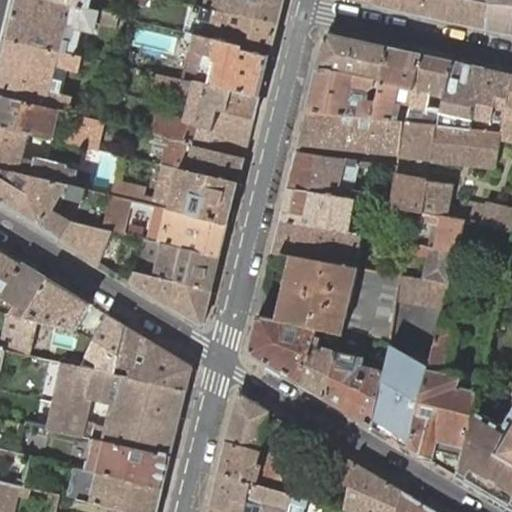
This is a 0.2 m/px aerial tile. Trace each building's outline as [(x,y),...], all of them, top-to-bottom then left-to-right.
[(54,0),(18,0),(9,39),(61,51),(72,54),(79,28),(93,31),(95,24),(115,29),(119,15),(98,9),(98,11),(90,9),(54,0)] [(54,0),(90,9),(92,0),(54,0)] [(208,0),(207,8),(279,25),(284,0),(208,0)] [(421,14),(422,0),(374,0),(374,5),(421,14)] [(422,0),(421,14),(487,29),(489,0),(422,0)] [(511,0),(489,0),(487,29),(511,34),(511,0)] [(191,28),(190,33),(197,35),(243,46),(242,49),(271,57),(279,25),(207,8),(197,6),(195,12),(191,28)] [(197,35),(190,33),(188,41),(195,42),(193,50),(204,53),(197,82),(210,85),(233,90),(261,97),(271,57),(242,49),(243,46),(197,35)] [(327,36),(318,70),(350,72),(382,80),(389,47),(328,34),(327,36)] [(9,39),(0,73),(0,95),(59,110),(69,112),(73,96),(60,93),(66,69),(78,72),(82,56),(72,54),(61,51),(9,39)] [(377,101),(374,118),(399,121),(400,117),(395,115),(398,103),(411,106),(423,55),(389,47),(382,80),(381,87),(377,101)] [(131,55),(124,53),(121,63),(129,65),(131,55)] [(423,55),(411,106),(407,122),(440,126),(454,62),(423,55)] [(485,68),(454,62),(440,126),(471,129),(485,68)] [(511,89),(511,74),(485,68),(471,129),(503,133),(511,89)] [(318,70),(308,111),(374,118),(377,101),(369,99),(370,98),(371,97),(371,96),(371,95),(371,94),(371,93),(371,92),(371,91),(375,85),(381,87),(382,80),(350,72),(318,70)] [(185,79),(156,72),(154,82),(160,84),(159,89),(182,95),(183,87),(189,89),(188,93),(194,95),(196,85),(190,84),(184,83),(185,79)] [(255,118),(261,97),(233,90),(210,85),(197,82),(185,79),(184,83),(190,84),(196,85),(194,95),(193,97),(187,121),(187,123),(200,126),(196,143),(195,146),(246,158),(255,118)] [(406,122),(399,156),(497,167),(501,139),(511,140),(511,89),(503,133),(471,129),(440,126),(407,122),(406,122)] [(0,95),(0,127),(29,134),(52,139),(59,110),(0,95)] [(308,111),(300,145),(399,156),(406,122),(399,121),(374,118),(308,111)] [(71,112),(62,142),(97,150),(104,121),(98,119),(71,112)] [(176,139),(196,143),(200,126),(187,123),(187,121),(151,112),(147,114),(144,130),(160,134),(170,138),(174,140),(176,139)] [(0,170),(19,175),(30,177),(33,161),(23,159),(26,147),(29,134),(0,127),(0,170)] [(239,183),(246,158),(195,146),(196,143),(176,139),(174,140),(170,138),(167,150),(173,151),(179,152),(175,168),(180,170),(189,172),(239,183)] [(298,152),(289,189),(365,201),(366,192),(355,190),(350,190),(350,191),(340,190),(346,166),(357,167),(358,161),(336,158),(298,152)] [(33,161),(30,177),(73,188),(87,190),(91,173),(77,171),(67,168),(67,165),(34,157),(33,161)] [(159,208),(160,208),(170,210),(229,224),(239,183),(189,172),(180,170),(175,168),(168,167),(164,166),(157,199),(145,196),(146,188),(116,180),(112,197),(121,199),(159,208)] [(350,190),(355,190),(361,167),(357,167),(346,166),(340,190),(350,191),(350,190)] [(0,202),(34,223),(61,239),(72,222),(68,215),(60,210),(56,209),(62,200),(71,203),(71,200),(86,203),(88,191),(87,190),(73,188),(30,177),(19,175),(0,170),(0,202)] [(397,175),(396,178),(428,185),(429,181),(397,175)] [(392,207),(425,213),(466,220),(511,231),(511,207),(488,201),(486,206),(484,214),(467,209),(467,211),(451,208),(455,184),(429,181),(428,185),(396,178),(392,207)] [(286,202),(281,220),(350,232),(355,210),(368,213),(369,202),(365,201),(289,189),(286,202)] [(221,257),(229,224),(170,210),(160,208),(159,208),(121,199),(112,197),(105,230),(113,232),(125,234),(132,208),(158,214),(158,215),(152,241),(163,243),(221,257)] [(484,214),(486,206),(469,202),(467,209),(484,214)] [(440,227),(435,249),(458,252),(466,220),(425,213),(423,223),(440,227)] [(281,220),(274,252),(293,256),(358,267),(362,242),(363,235),(350,232),(281,220)] [(72,222),(61,239),(86,254),(100,263),(113,232),(105,230),(72,222)] [(213,291),(221,257),(163,243),(152,241),(149,240),(148,247),(141,274),(155,277),(213,291)] [(435,249),(431,247),(429,257),(424,279),(451,284),(458,252),(435,249)] [(0,277),(11,284),(24,263),(0,248),(0,277)] [(293,256),(278,320),(318,328),(342,334),(390,344),(398,301),(402,275),(358,267),(293,256)] [(24,263),(11,284),(7,290),(3,298),(0,302),(0,312),(7,301),(15,306),(11,314),(16,316),(26,318),(49,279),(33,269),(24,263)] [(204,324),(213,291),(155,277),(141,274),(136,273),(130,281),(202,325),(204,324)] [(424,279),(402,275),(398,301),(444,310),(451,284),(424,279)] [(0,285),(7,290),(11,284),(0,277),(0,285)] [(67,289),(49,279),(26,318),(38,320),(76,329),(91,304),(67,289)] [(104,312),(91,304),(76,329),(92,332),(104,312)] [(38,320),(26,318),(16,316),(11,314),(10,314),(2,349),(6,350),(30,355),(38,320)] [(105,319),(100,334),(97,346),(101,347),(120,358),(127,326),(112,316),(105,319)] [(278,320),(259,316),(249,351),(250,354),(285,374),(301,384),(316,337),(318,328),(278,320)] [(448,321),(442,319),(433,356),(430,367),(410,449),(421,455),(421,456),(422,456),(434,459),(436,451),(439,438),(465,447),(473,411),(478,392),(459,387),(461,378),(444,373),(454,332),(446,330),(448,321)] [(127,326),(120,358),(118,367),(116,374),(119,375),(128,377),(188,390),(193,368),(192,365),(127,326)] [(316,337),(301,384),(318,393),(327,399),(338,351),(325,347),(324,351),(319,349),(320,346),(318,345),(321,338),(316,337)] [(430,367),(391,344),(385,370),(373,426),(397,441),(410,449),(430,367)] [(366,358),(338,351),(327,399),(360,419),(373,426),(385,370),(364,365),(366,358)] [(47,429),(89,438),(92,425),(82,422),(88,399),(95,370),(62,362),(47,429)] [(119,375),(116,374),(104,372),(99,370),(95,370),(88,399),(112,404),(109,414),(106,428),(92,425),(89,438),(92,439),(103,441),(172,457),(178,429),(181,419),(188,390),(128,377),(119,375)] [(239,393),(220,472),(294,494),(297,486),(298,482),(280,477),(285,457),(261,451),(264,440),(271,441),(273,436),(290,441),(295,426),(239,393)] [(511,410),(501,428),(473,411),(465,447),(462,457),(460,465),(511,496),(511,410)] [(462,457),(465,447),(439,438),(436,451),(462,457)] [(164,488),(172,457),(103,441),(92,439),(90,447),(94,448),(91,461),(87,461),(85,469),(89,470),(99,472),(164,488)] [(333,483),(349,492),(355,462),(339,453),(333,483)] [(37,489),(44,459),(31,456),(24,487),(29,487),(37,489)] [(349,492),(346,509),(355,511),(396,511),(403,491),(373,473),(355,462),(349,492)] [(511,496),(460,465),(457,477),(508,507),(511,509),(511,496)] [(135,511),(158,511),(164,488),(99,472),(93,496),(80,493),(79,499),(111,506),(135,511)] [(220,472),(212,506),(234,511),(305,511),(306,508),(308,508),(310,499),(294,494),(220,472)] [(0,511),(12,511),(19,485),(0,480),(0,511)] [(294,494),(310,499),(313,490),(297,486),(294,494)] [(439,511),(418,499),(403,491),(396,511),(439,511)]
